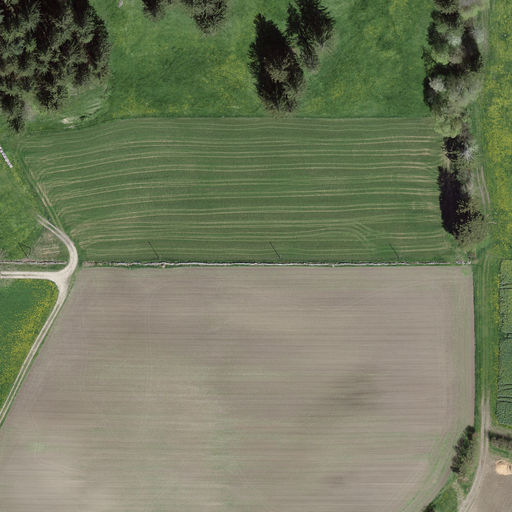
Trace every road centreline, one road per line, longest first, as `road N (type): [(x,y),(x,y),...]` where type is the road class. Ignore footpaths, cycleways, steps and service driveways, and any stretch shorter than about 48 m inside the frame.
road 1 (track): [(461,511),(486,457),(487,247)]
road 2 (track): [(0,423),(64,306),(69,280)]
road 3 (track): [(45,222),(70,244),(76,260),(69,280),(0,277)]
